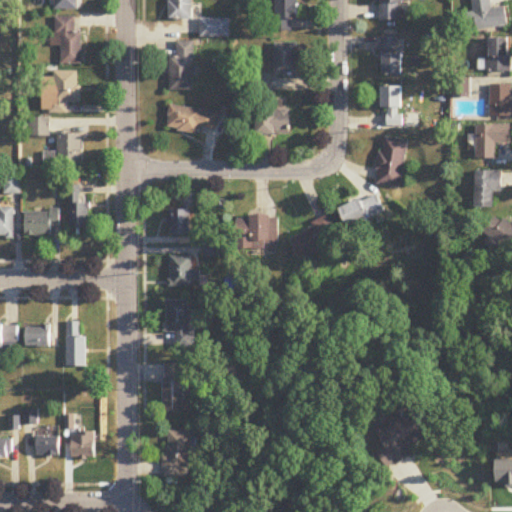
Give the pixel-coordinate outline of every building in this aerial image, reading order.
[(79,0),(53,0),(54,10),(80,10),(79,0)] [(192,0),(170,0),(170,21),(193,21),(192,0)] [(274,0),(275,33),(298,33),(297,0),(274,0)] [(509,27),(506,7),(493,9),(491,0),(472,0),(477,31),(509,27)] [(82,32),(76,32),(76,18),(57,18),(57,66),(82,66),(82,32)] [(202,39),(230,39),(230,20),(202,20),(202,39)] [(402,75),(402,36),(383,36),(383,75),(402,75)] [(511,39),(490,39),(490,72),(511,72),(511,39)] [(171,58),(171,92),(194,92),(194,43),(177,43),(177,58),(171,58)] [(275,76),(299,76),(299,45),(275,45),(275,76)] [(80,103),(80,71),(58,71),(58,81),(44,81),(44,113),(68,113),(68,103),(80,103)] [(511,85),(491,85),(491,117),(511,117),(511,85)] [(403,86),(384,86),(384,126),(403,126),(403,86)] [(168,129),(216,136),(219,113),(171,107),(168,129)] [(257,136),(291,136),(291,110),(257,110),(257,136)] [(511,126),(477,126),(477,162),(496,162),(496,144),(511,144),(511,126)] [(82,167),(82,134),(58,134),(58,154),(45,154),(45,167),(82,167)] [(402,189),(408,141),(383,138),(377,185),(402,189)] [(504,193),(504,172),(477,172),(477,209),(496,209),(496,193),(504,193)] [(5,194),(21,194),(21,178),(5,178),(5,194)] [(69,229),(90,229),(90,204),(81,204),(81,187),(69,187),(69,229)] [(351,229),(387,213),(379,194),(342,210),(351,229)] [(0,237),(15,238),(15,209),(0,208),(0,237)] [(192,211),(170,211),(170,237),(192,237),(192,211)] [(26,237),(53,237),(53,228),(60,228),(60,213),(26,213),(26,237)] [(511,256),(511,220),(499,213),(487,234),(493,238),(490,244),(511,256)] [(279,216),(252,216),(252,248),(279,248),(279,216)] [(316,231),(300,235),(304,255),(340,246),(334,217),(314,222),(316,231)] [(201,271),(193,271),(193,257),(170,257),(170,289),(200,289),(201,271)] [(166,333),(177,334),(176,347),(196,348),(197,311),(191,311),(192,302),(167,301),(166,333)] [(87,336),(81,336),(81,322),(68,322),(68,368),(87,368),(87,336)] [(0,351),(18,351),(18,326),(0,326),(0,351)] [(51,348),(51,327),(26,327),(26,348),(51,348)] [(188,364),(164,364),(164,412),(188,412),(188,364)] [(380,434),(389,449),(381,454),(390,470),(413,457),(408,449),(433,435),(419,411),(380,434)] [(38,425),(38,412),(25,412),(25,424),(38,425)] [(194,470),(194,432),(167,432),(167,478),(185,478),(185,470),(194,470)] [(97,434),(73,434),(73,459),(97,459),(97,434)] [(61,458),(61,437),(37,437),(37,458),(61,458)] [(12,441),(0,441),(0,459),(12,460),(12,441)]
